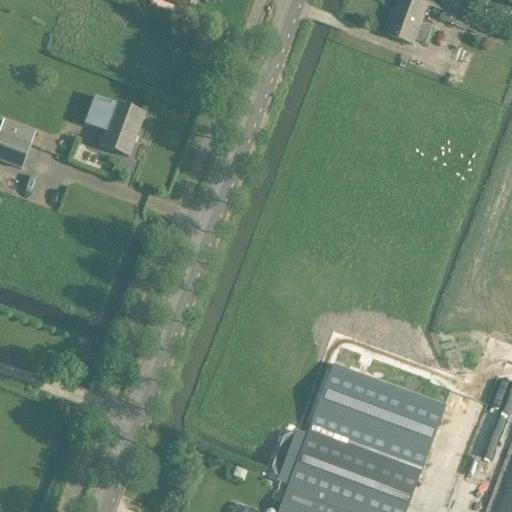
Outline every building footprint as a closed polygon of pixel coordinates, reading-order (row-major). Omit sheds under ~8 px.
[(432,30),(421,26),(429,4),(417,0),(400,0),(388,35),(413,45),(416,39),(426,44),(432,30)] [(452,0),(446,0),(439,21),(466,31),(475,8),(452,0)] [(459,48),(474,55),(480,42),(465,35),(459,48)] [(128,157),(144,115),(95,96),(85,124),(104,132),(99,146),(128,157)] [(29,146),(0,134),(0,161),(20,170),(29,146)] [(283,438),(272,468),(276,475),(279,477),(278,481),(289,485),(278,511),(405,511),(445,406),(333,365),(311,427),(310,431),(309,431),(307,436),(296,432),(295,436),(291,435),(283,438)] [(237,469),(234,476),(243,479),(246,472),(237,469)]
